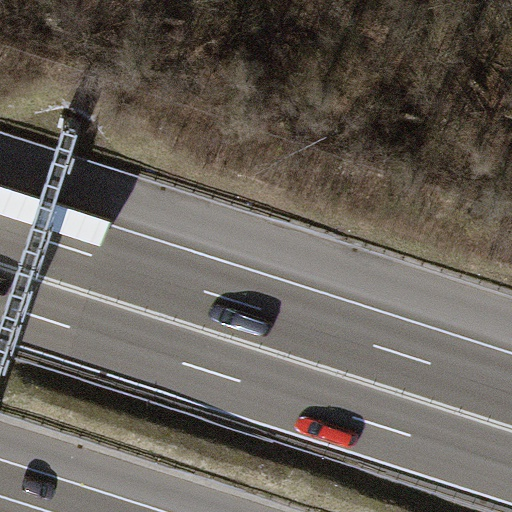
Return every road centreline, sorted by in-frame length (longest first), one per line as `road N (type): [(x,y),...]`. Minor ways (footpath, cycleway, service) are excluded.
road 1 (motorway): [(511,468),(0,304)]
road 2 (motorway): [(511,389),(0,225)]
